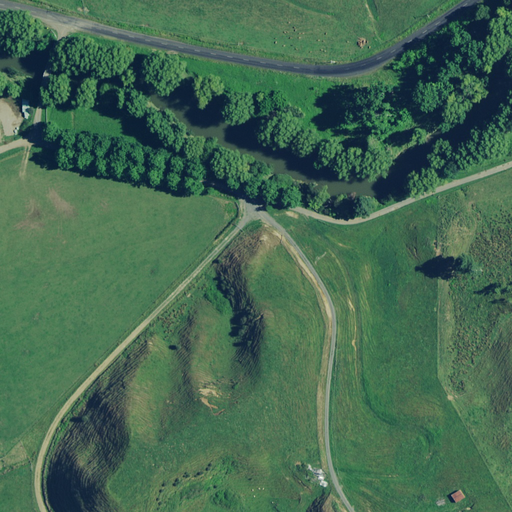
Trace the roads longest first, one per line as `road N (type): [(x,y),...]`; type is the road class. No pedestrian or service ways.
road 1 (track): [(65,19),(38,120),(45,138),(306,198),(363,276),(365,384),(389,408),(425,419),(431,433),(407,463),(340,473),(340,492),(360,511)]
road 2 (tertiary): [(0,3),(174,46),(328,71),(373,62),(471,0)]
